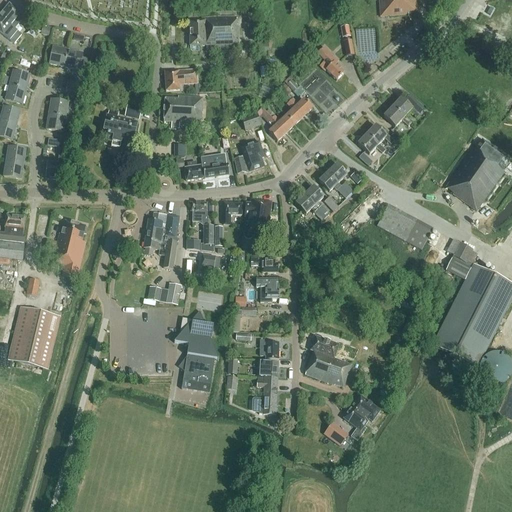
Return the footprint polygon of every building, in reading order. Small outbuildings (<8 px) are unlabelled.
[(416,12),(415,0),(378,0),(380,17),(407,15),(407,13),(416,12)] [(21,22),(17,19),(20,15),(9,5),(0,15),(0,33),(9,41),(14,45),(21,36),(17,32),(14,30),(21,22)] [(238,26),(236,27),(236,18),(201,19),(201,22),(189,22),(190,51),(192,53),(200,53),(200,47),(206,47),(206,50),(210,50),(210,49),(238,48),(238,26)] [(341,27),(342,38),(352,36),(350,26),(341,27)] [(43,27),(41,35),(49,37),(51,28),(43,27)] [(354,56),(351,40),(342,42),(345,58),(354,56)] [(64,68),(67,51),(53,48),(49,65),(64,68)] [(336,81),(344,74),(335,65),(338,63),(323,48),(317,54),(324,62),(319,67),(325,72),(326,71),(336,81)] [(79,71),(82,54),(67,51),(64,68),(79,71)] [(17,66),(21,56),(11,52),(7,63),(17,66)] [(6,62),(9,56),(3,53),(0,59),(6,62)] [(36,63),(34,71),(40,73),(42,65),(36,63)] [(270,70),(262,69),(260,78),(269,79),(270,70)] [(179,86),(197,85),(196,71),(178,72),(179,86)] [(26,91),(29,76),(13,72),(9,86),(26,91)] [(179,91),(179,86),(178,72),(164,73),(165,92),(179,91)] [(8,78),(1,77),(0,80),(0,84),(6,86),(8,78)] [(298,88),(291,80),(286,86),(293,93),(298,88)] [(291,92),(284,85),(278,91),(285,97),(291,92)] [(22,105),(26,91),(9,86),(5,101),(22,105)] [(401,99),(392,109),(403,119),(404,118),(410,112),(416,118),(419,115),(424,110),(409,96),(403,102),(401,99)] [(201,121),(202,99),(178,98),(178,100),(165,99),(164,109),(163,109),(163,113),(164,113),(163,123),(171,124),(170,130),(178,130),(179,127),(199,128),(199,121),(201,121)] [(292,99),(289,102),(303,117),(312,109),(303,100),(298,105),(292,99)] [(65,118),(68,103),(51,101),(48,115),(65,118)] [(292,111),(286,117),(294,126),(303,117),(289,102),(286,105),(292,111)] [(138,120),(140,110),(128,107),(125,117),(138,120)] [(0,122),(16,127),(20,112),(3,108),(0,119),(0,122)] [(411,124),(404,118),(403,119),(392,109),(383,118),(395,129),(401,121),(408,127),(411,124)] [(262,110),(256,115),(258,119),(261,117),(272,129),(268,133),(277,143),(285,135),(271,119),(266,114),(262,110)] [(131,148),(137,124),(119,120),(120,117),(117,117),(118,113),(109,111),(107,117),(101,141),(112,143),(111,148),(119,150),(120,145),(131,148)] [(63,133),(65,118),(48,115),(46,130),(63,133)] [(256,115),(241,120),(245,132),(260,127),(258,119),(256,115)] [(274,117),(271,119),(285,135),(294,126),(286,117),(279,123),(274,117)] [(0,138),(12,141),(16,127),(0,122),(0,138)] [(391,146),(394,142),(387,136),(386,137),(375,127),(366,136),(377,147),(379,145),(384,140),(391,146)] [(385,151),(379,145),(377,147),(366,136),(357,145),(369,156),(376,149),(382,155),(385,151)] [(64,166),(66,142),(67,138),(60,138),(59,141),(58,141),(57,149),(59,149),(58,165),(47,164),(45,180),(60,181),(62,166),(64,166)] [(223,150),(229,149),(227,138),(211,140),(211,145),(216,144),(217,146),(222,145),(223,150)] [(446,188),(453,194),(452,195),(476,212),(504,173),(502,172),(506,166),(508,167),(510,163),(509,162),(510,161),(482,141),(474,152),(472,151),(446,188)] [(175,157),(185,157),(186,145),(175,145),(175,157)] [(23,165),(25,150),(8,148),(6,163),(23,165)] [(260,159),(264,158),(261,150),(241,157),(241,158),(234,160),(237,175),(248,173),(263,168),(260,159)] [(371,163),(362,154),(358,159),(367,167),(371,163)] [(204,180),(229,176),(227,164),(225,165),(224,157),(204,160),(205,168),(202,168),(204,180)] [(184,168),(183,160),(175,160),(176,169),(184,168)] [(20,180),(23,165),(6,163),(3,178),(20,180)] [(186,182),(202,180),(201,167),(196,167),(195,163),(187,164),(188,169),(184,169),(186,182)] [(338,184),(346,176),(336,165),(327,174),(338,185),(338,184)] [(355,173),(350,178),(357,185),(362,181),(355,173)] [(338,184),(338,185),(327,174),(319,182),(329,193),(333,189),(336,192),(337,192),(344,200),(349,196),(340,187),(338,184)] [(340,187),(349,196),(352,192),(344,184),(340,187)] [(318,203),(323,198),(313,188),(304,196),(314,207),(325,218),(328,215),(329,216),(338,209),(328,198),(323,203),(328,209),(326,211),(318,203)] [(325,218),(314,207),(304,196),(295,205),(305,215),(310,211),(321,222),(325,218)] [(246,218),(243,235),(244,235),(244,237),(246,239),(250,240),(253,238),(253,236),(266,238),(267,226),(268,226),(271,203),(250,200),(250,204),(245,204),(244,218),(246,218)] [(207,218),(207,204),(190,204),(190,212),(192,212),(192,224),(197,224),(203,228),(203,245),(200,245),(200,251),(212,253),(213,227),(207,227),(207,218)] [(241,216),(242,205),(223,204),(223,226),(230,226),(230,216),(241,216)] [(434,231),(417,222),(388,206),(377,228),(422,253),(434,231)] [(24,218),(12,216),(11,215),(7,214),(5,216),(3,234),(0,233),(0,241),(23,244),(24,236),(22,236),(24,218)] [(144,249),(143,256),(152,258),(153,251),(159,252),(159,256),(165,257),(163,269),(172,271),(175,246),(176,240),(179,218),(167,216),(157,215),(153,214),(152,221),(151,221),(148,221),(144,241),(143,249),(144,249)] [(85,235),(87,230),(85,229),(85,227),(64,222),(61,235),(59,235),(52,264),(60,266),(60,267),(64,268),(62,277),(71,279),(68,289),(74,290),(85,244),(81,243),(83,235),(85,235)] [(222,228),(214,228),(214,248),(222,248),(222,228)] [(340,249),(348,241),(336,228),(327,237),(340,249)] [(200,245),(200,241),(185,241),(186,251),(200,252),(200,251),(200,245)] [(477,256),(472,253),(472,251),(460,244),(453,241),(446,253),(453,256),(445,271),(467,282),(433,348),(475,369),(511,295),(511,284),(475,266),(475,267),(472,265),(477,256)] [(23,245),(0,242),(0,259),(22,262),(23,245)] [(215,258),(202,256),(199,273),(212,275),(213,272),(217,273),(219,259),(215,258)] [(277,274),(277,265),(275,265),(275,261),(269,261),(269,259),(261,259),(250,259),(250,269),(260,269),(260,274),(261,274),(277,274)] [(36,298),(39,282),(29,280),(26,296),(36,298)] [(277,292),(277,280),(256,280),(255,289),(260,289),(260,304),(272,304),(271,300),(279,300),(279,292),(277,292)] [(179,299),(181,287),(168,285),(167,291),(149,288),(146,301),(177,307),(179,299)] [(246,308),(246,299),(235,298),(235,308),(246,308)] [(234,316),(240,316),(255,317),(255,309),(235,308),(234,316)] [(47,371),(60,318),(20,309),(7,361),(47,371)] [(208,395),(214,359),(217,360),(218,360),(210,339),(211,339),(213,326),(204,324),(200,313),(199,313),(192,321),(182,319),(179,335),(180,335),(174,344),(188,346),(181,390),(208,395)] [(420,320),(410,315),(400,336),(410,341),(420,320)] [(343,390),(352,367),(334,360),(338,346),(315,338),(310,352),(313,353),(305,376),(343,390)] [(278,361),(278,344),(264,344),(264,342),(260,342),(259,357),(265,357),(265,361),(278,361)] [(498,353),(496,353),(494,353),(493,353),(491,353),(489,354),(487,355),(486,356),(485,357),(484,358),(483,360),(482,361),(481,362),(481,363),(480,364),(480,365),(480,366),(480,367),(479,368),(479,369),(479,371),(480,372),(480,373),(480,374),(480,375),(481,376),(481,377),(482,379),(483,380),(484,381),(485,382),(487,383),(488,384),(489,384),(490,385),(491,385),(493,386),(494,386),(495,386),(497,386),(499,386),(501,385),(503,384),(505,383),(506,383),(507,382),(508,381),(509,380),(509,379),(510,379),(511,377),(511,376),(511,375),(511,373),(511,365),(511,364),(511,363),(511,362),(510,361),(509,359),(508,358),(506,356),(505,356),(504,355),(503,354),(502,354),(500,353),(498,353)] [(237,376),(238,361),(228,361),(227,375),(237,376)] [(277,379),(278,364),(257,363),(257,368),(256,378),(264,379),(264,380),(270,381),(270,378),(277,379)] [(237,379),(227,378),(225,390),(235,391),(237,379)] [(275,417),(277,379),(270,378),(270,381),(264,380),(264,383),(257,383),(256,388),(264,389),(263,399),(253,399),(251,401),(251,412),(252,413),(258,414),(258,415),(262,416),(275,417)] [(511,398),(508,396),(501,414),(511,418),(511,398)] [(372,424),(380,412),(360,397),(343,420),(356,430),(350,438),(357,443),(366,429),(364,428),(369,421),(372,424)] [(330,427),(324,435),(340,447),(346,439),(330,427)]
